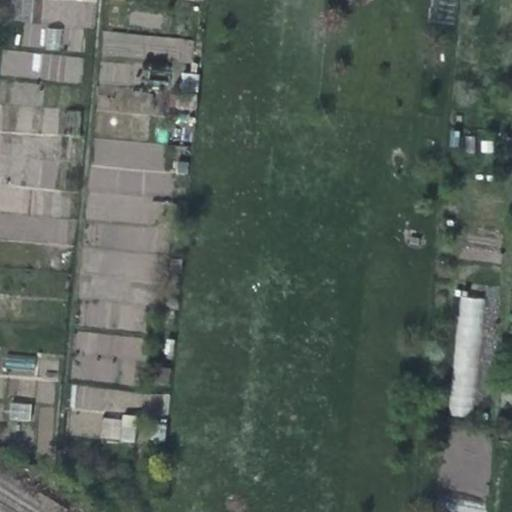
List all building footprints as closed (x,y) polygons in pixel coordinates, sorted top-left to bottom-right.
[(61,49),(61,28),(44,28),(43,49),(61,49)] [(1,52),(0,77),(81,80),(82,55),(1,52)] [(14,105),(38,104),(38,84),(13,84),(14,105)] [(456,296),(451,416),(476,417),(481,297),(456,296)] [(34,372),(34,355),(6,355),(5,371),(34,372)] [(8,418),(29,421),(31,404),(10,401),(8,418)] [(103,414),(100,438),(134,442),(137,418),(103,414)]
